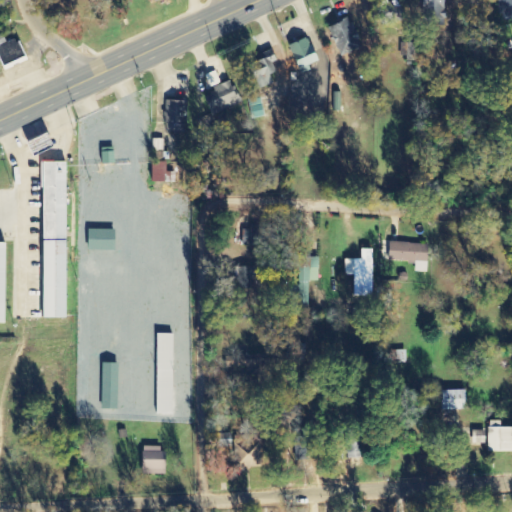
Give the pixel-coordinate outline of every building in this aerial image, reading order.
[(401,18),(393,0),(377,8),(385,26),(401,18)] [(419,0),(423,23),(445,20),(441,0),(419,0)] [(493,0),(497,21),(511,19),(511,18),(509,0),(493,0)] [(0,36),(0,46),(7,67),(28,60),(20,39),(9,43),(6,35),(0,36)] [(254,68),(247,71),(255,88),(270,82),(266,74),(278,69),(270,51),(250,59),(254,68)] [(217,84),(212,71),(203,74),(209,92),(201,95),(208,115),(237,106),(228,80),(217,84)] [(245,105),(249,104),(250,116),(260,115),(257,93),(244,95),(245,105)] [(185,100),(162,100),(161,124),(184,124),(185,100)] [(70,163),(44,163),(43,189),(47,189),(46,319),(69,320),(70,163)] [(118,231),(91,231),(91,252),(118,251),(118,231)] [(387,261),(412,262),(412,272),(424,272),(425,244),(388,242),(387,261)] [(369,249),(357,249),(357,273),(350,273),(351,297),(370,297),(369,249)] [(168,334),(151,334),(152,414),(169,414),(168,334)] [(462,390),(437,390),(437,409),(462,410),(462,390)] [(511,426),(497,427),(497,421),(484,421),(485,452),(511,451),(511,426)] [(481,443),(482,431),(469,431),(469,443),(481,443)] [(163,449),(146,448),(145,474),(162,475),(163,449)]
